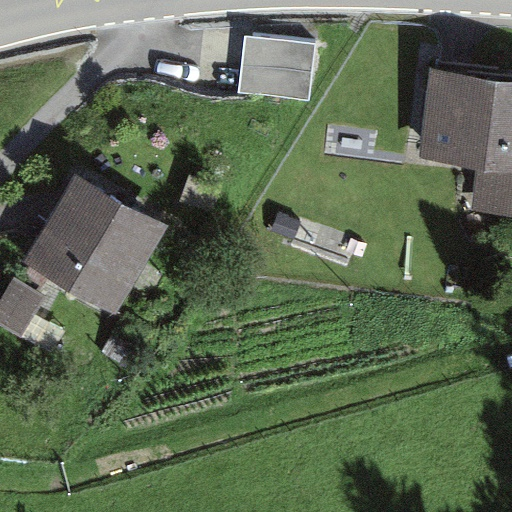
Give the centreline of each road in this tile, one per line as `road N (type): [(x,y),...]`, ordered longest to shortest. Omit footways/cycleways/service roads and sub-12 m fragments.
road 1 (track): [(165,0),(0,180)]
road 2 (tertiary): [(0,23),(124,0)]
